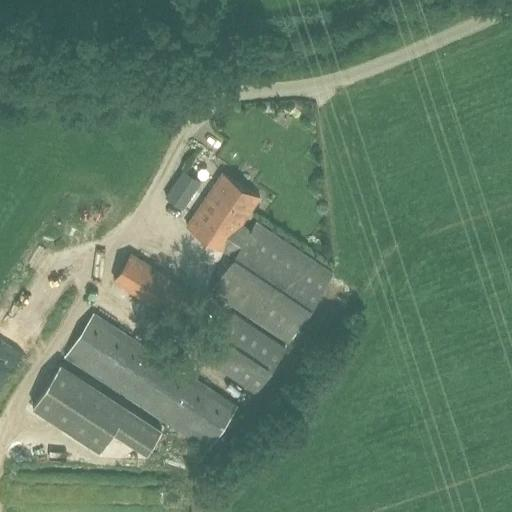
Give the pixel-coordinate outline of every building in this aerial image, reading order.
[(184,209),(201,183),(183,171),(166,197),(184,209)] [(251,231),(242,225),(260,197),(223,173),(189,226),(235,256),(213,290),(290,340),(333,274),(256,224),(251,231)] [(181,324),(198,297),(134,254),(116,281),(181,324)] [(204,356),(250,386),(256,389),(285,344),(233,311),(204,356)] [(237,406),(215,392),(93,313),(65,356),(210,449),(237,406)] [(114,428),(147,450),(161,429),(59,363),(33,404),(101,448),(114,428)] [(19,492),(58,493),(58,470),(20,469),(19,492)]
